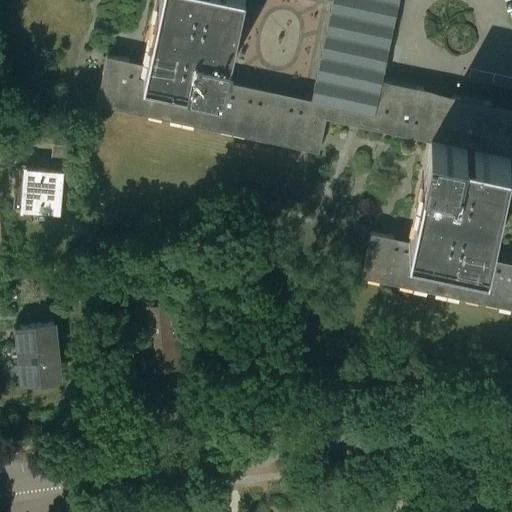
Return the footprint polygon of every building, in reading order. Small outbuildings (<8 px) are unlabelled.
[(392,44),(387,43),(395,0),(157,0),(144,62),(107,54),(96,102),(134,110),(135,104),(163,110),(162,116),(200,124),(201,119),(215,121),(213,127),(253,136),(254,130),(283,136),(281,142),(318,150),(325,116),(430,139),(409,238),(370,230),(361,274),(399,283),(400,277),(428,283),(427,289),(465,297),(466,291),(479,294),(478,300),(511,306),(511,260),(487,255),(509,156),(511,156),(511,105),(379,77),(381,70),(387,71),(390,56),(392,44)] [(460,79),(458,90),(476,93),(478,82),(460,79)] [(63,178),(64,169),(71,170),(73,146),(53,144),(51,168),(25,166),(23,191),(15,191),(13,207),(22,207),(22,209),(60,212),(62,193),(70,194),(72,179),(63,178)] [(186,301),(135,306),(141,370),(181,365),(177,330),(189,329),(186,301)] [(59,378),(53,321),(16,325),(21,365),(25,364),(27,380),(22,381),(22,382),(59,378)]
